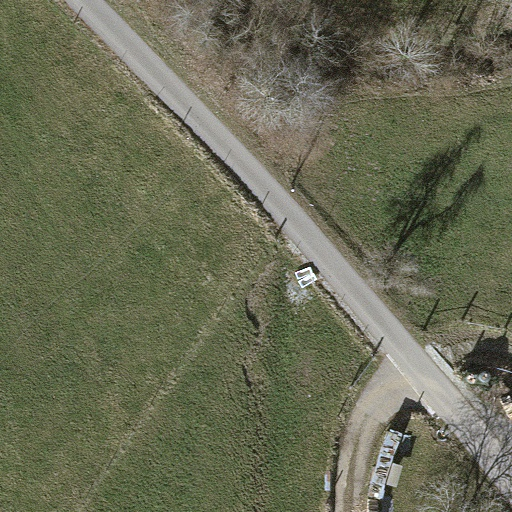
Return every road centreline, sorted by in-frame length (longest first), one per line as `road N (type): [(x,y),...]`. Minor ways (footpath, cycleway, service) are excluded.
road 1 (residential): [(511,487),(312,240),(84,0)]
road 2 (track): [(413,366),(364,408),(345,511)]
